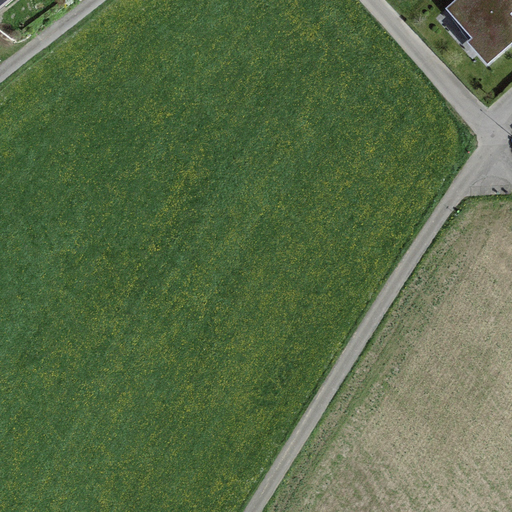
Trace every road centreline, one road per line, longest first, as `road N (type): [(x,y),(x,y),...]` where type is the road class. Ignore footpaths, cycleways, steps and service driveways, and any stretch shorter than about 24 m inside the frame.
road 1 (unclassified): [(487,134),(251,511)]
road 2 (residential): [(369,0),(487,134)]
